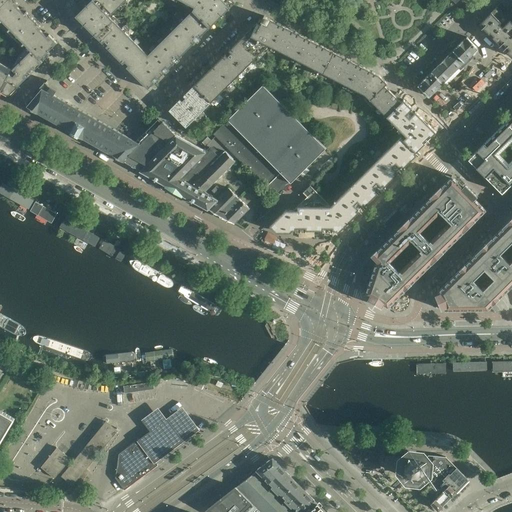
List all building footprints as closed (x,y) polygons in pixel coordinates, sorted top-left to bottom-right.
[(34,20),(14,0),(0,0),(0,19),(17,37),(34,20)] [(115,20),(111,16),(95,0),(91,0),(76,16),(97,38),(115,20)] [(95,0),(111,16),(127,0),(95,0)] [(210,27),(236,1),(233,0),(201,0),(194,8),(193,9),(210,27)] [(511,6),(504,0),(503,0),(500,3),(507,10),(511,6)] [(507,10),(500,3),(497,7),(503,14),(507,10)] [(511,7),(511,6),(507,10),(503,14),(510,20),(492,38),(511,57),(511,7)] [(510,20),(503,14),(497,7),(479,24),(492,38),(510,20)] [(199,38),(210,27),(193,9),(173,29),(190,47),(196,41),(199,38)] [(273,47),(284,26),(264,16),(240,40),(257,57),(269,45),(273,47)] [(57,43),(49,34),(42,28),(34,20),(17,37),(28,47),(40,60),(41,59),(43,61),(51,53),(49,51),(57,43)] [(135,40),(115,20),(97,38),(117,58),(135,40)] [(297,60),(308,39),(284,26),(273,47),(297,60)] [(179,58),(190,47),(173,29),(153,49),(170,67),(175,62),(178,58),(179,58)] [(461,70),(468,63),(474,56),(472,54),(478,48),(467,37),(418,86),(429,97),(458,68),(461,70)] [(323,73),(334,52),(308,39),(297,60),(323,73)] [(170,67),(153,49),(148,53),(135,40),(117,58),(148,89),(170,67)] [(232,81),(255,58),(257,57),(240,40),(215,64),(232,81)] [(17,87),(40,64),(43,62),(42,61),(43,61),(41,59),(40,60),(28,47),(23,52),(16,63),(6,80),(17,87)] [(349,86),(360,65),(334,52),(323,73),(349,86)] [(6,80),(16,63),(0,53),(0,91),(9,96),(17,87),(6,80)] [(211,102),(232,81),(215,64),(194,85),(211,102)] [(394,95),(387,88),(385,86),(387,83),(379,75),(360,65),(349,86),(365,95),(387,116),(401,102),(398,99),(400,96),(397,93),(394,95)] [(135,141),(83,112),(58,97),(61,93),(45,84),(42,89),(43,90),(28,106),(27,107),(29,108),(29,107),(36,111),(36,112),(38,113),(38,112),(67,129),(83,139),(84,138),(113,155),(112,155),(114,156),(114,155),(121,159),(121,160),(123,161),(124,161),(126,160),(130,163),(131,163),(137,166),(137,167),(142,169),(141,171),(166,185),(166,186),(171,188),(181,178),(180,178),(206,152),(176,135),(163,121),(154,130),(152,129),(150,127),(135,141)] [(205,113),(214,104),(211,102),(194,85),(184,95),(186,98),(184,100),(182,98),(180,100),(169,110),(188,129),(197,120),(201,124),(208,116),(205,113)] [(326,148),(263,85),(228,120),(225,123),(225,122),(213,134),(276,198),(291,183),(326,148)] [(424,120),(417,113),(416,115),(410,110),(409,108),(411,106),(404,100),(401,102),(387,116),(406,136),(407,137),(422,121),(422,122),(424,120)] [(502,193),(511,183),(511,115),(468,159),(502,193)] [(416,152),(436,132),(428,124),(426,125),(422,122),(422,121),(407,137),(406,136),(404,139),(401,136),(393,144),(410,161),(418,153),(416,152)] [(403,168),(410,161),(393,144),(374,163),(391,181),(399,172),(397,171),(398,169),(400,168),(401,168),(402,168),(403,168)] [(205,192),(236,161),(235,160),(234,161),(225,152),(192,185),(181,178),(171,188),(182,195),(183,194),(208,209),(218,199),(205,192)] [(384,187),(391,181),(374,163),(354,182),(371,200),(380,191),(378,190),(381,187),(382,187),(383,187),(384,187)] [(388,307),(393,310),(446,309),(488,309),(494,303),(497,300),(499,299),(510,288),(511,285),(511,218),(503,227),(486,210),(469,193),(463,187),(452,176),(441,187),(430,197),(409,219),(398,229),(377,250),(371,256),(374,258),(377,261),(365,294),(371,297),(383,304),(388,307)] [(4,182),(0,187),(0,192),(29,211),(35,201),(4,182)] [(365,206),(371,200),(354,182),(335,201),(352,219),(360,210),(359,209),(362,206),(363,206),(364,206),(365,206)] [(224,188),(219,184),(215,188),(219,193),(224,188)] [(352,219),(335,201),(331,206),(310,185),(303,193),(307,197),(294,210),(285,210),(270,226),(276,232),(290,232),(293,230),(296,230),(296,228),(305,228),(305,230),(323,230),(323,228),(333,228),(332,230),(336,230),(338,233),(352,219)] [(249,208),(229,188),(218,199),(208,209),(234,224),(249,208)] [(36,200),(30,211),(52,224),(58,213),(36,200)] [(260,214),(269,206),(265,202),(257,211),(260,214)] [(65,217),(59,227),(95,248),(101,238),(65,217)] [(278,237),(269,233),(266,240),(275,244),(278,237)] [(106,239),(100,248),(122,262),(128,253),(106,239)] [(136,260),(133,260),(131,261),(131,264),(133,266),(135,268),(138,270),(168,288),(169,289),(171,289),(172,289),(174,287),(175,286),(175,285),(175,283),(175,282),(174,281),(173,280),(142,262),(139,261),(136,260)] [(178,292),(178,293),(216,316),(216,317),(217,317),(218,317),(219,317),(220,317),(220,316),(221,316),(221,315),(222,315),(222,314),(222,313),(222,312),(222,311),(222,310),(221,309),(183,286),(182,285),(181,285),(180,285),(179,286),(178,286),(178,287),(177,287),(177,288),(177,289),(177,290),(177,291),(177,292),(178,292)] [(0,315),(0,327),(20,338),(26,334),(24,329),(0,315)] [(82,362),(84,362),(85,362),(87,361),(87,360),(87,359),(87,357),(86,357),(86,356),(84,355),(43,343),(42,343),(41,343),(40,343),(39,344),(39,345),(39,346),(39,348),(40,349),(41,350),(82,362)] [(146,352),(147,362),(174,358),(173,348),(146,352)] [(138,361),(137,352),(104,356),(105,364),(138,361)] [(511,360),(493,361),(494,372),(511,372),(511,360)] [(454,362),(454,372),(488,372),(488,361),(454,362)] [(414,362),(414,373),(447,373),(447,362),(414,362)] [(154,389),(153,382),(124,386),(125,393),(154,389)] [(164,416),(158,408),(142,420),(147,427),(150,431),(143,436),(137,441),(154,463),(199,430),(198,428),(190,418),(182,407),(166,419),(164,416)] [(0,443),(15,419),(15,418),(14,418),(0,409),(0,443)] [(87,468),(117,431),(111,426),(106,421),(71,465),(68,462),(70,458),(57,447),(41,467),(55,478),(59,473),(66,480),(73,485),(69,490),(73,493),(90,471),(87,468)] [(158,464),(157,464),(139,440),(140,440),(139,439),(138,439),(137,439),(138,440),(119,454),(115,478),(124,489),(123,489),(124,490),(125,490),(126,490),(125,489),(157,466),(158,466),(158,465),(158,464)] [(360,452),(361,443),(347,442),(346,451),(360,452)] [(380,465),(381,451),(382,445),(362,443),(360,463),(380,465)] [(425,479),(427,457),(405,455),(403,477),(425,479)] [(456,492),(468,480),(445,457),(436,456),(434,458),(440,464),(431,472),(432,472),(426,477),(428,479),(425,483),(427,485),(420,492),(438,510),(456,492)] [(268,481),(282,467),(275,460),(273,458),(257,470),(268,481)] [(275,488),(289,475),(282,467),(268,481),(275,488)] [(298,511),(296,510),(289,503),(282,495),(296,482),(289,475),(275,488),(268,481),(257,470),(236,487),(260,511),(298,511)] [(289,503),(303,489),(296,482),(282,495),(289,503)] [(260,511),(236,487),(235,487),(207,509),(211,511),(260,511)] [(296,510),(310,496),(303,489),(289,503),(296,510)] [(298,511),(307,511),(317,503),(310,496),(296,510),(298,511)] [(326,511),(321,507),(323,505),(319,501),(317,503),(307,511),(326,511)]
